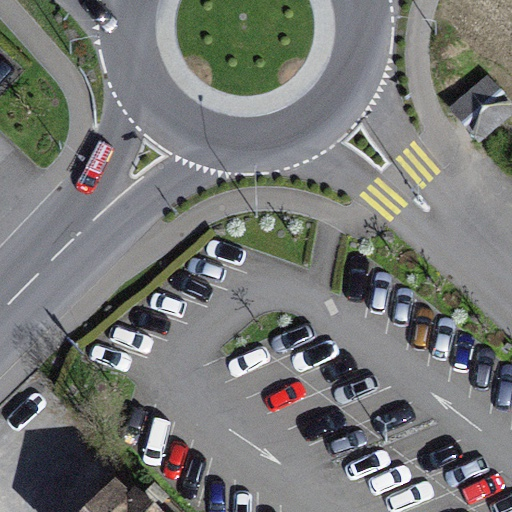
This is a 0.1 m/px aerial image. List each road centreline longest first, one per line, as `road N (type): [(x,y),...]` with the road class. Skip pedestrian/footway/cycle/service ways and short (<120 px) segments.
road 1 (primary): [(172,127),(237,151),(304,136),(352,85),(363,51),(359,0)]
road 2 (primary): [(0,314),(172,127)]
